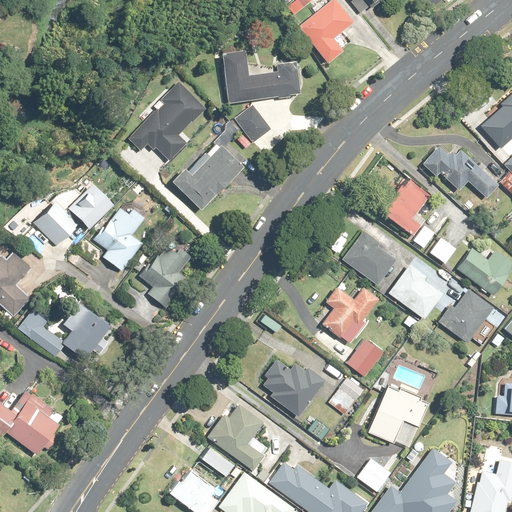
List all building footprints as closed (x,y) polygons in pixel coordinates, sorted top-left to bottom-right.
[(309,0),(293,0),(283,8),(290,16),(309,0)] [(350,22),(332,0),(327,0),(294,27),(322,64),(339,50),(330,38),(350,22)] [(424,0),(432,9),(442,0),(424,0)] [(241,48),(217,51),(224,106),(298,96),(293,58),(272,61),(274,73),(263,75),(262,65),(244,67),(241,48)] [(157,109),(128,139),(141,151),(147,144),(154,150),(156,147),(170,161),(187,143),(179,135),(192,121),(193,122),(207,108),(179,81),(161,100),(165,103),(158,110),(157,109)] [(496,149),(511,133),(511,90),(475,126),(496,149)] [(248,104),(230,117),(248,142),(266,129),(248,104)] [(176,167),(163,181),(196,212),(240,167),(220,148),(237,131),(227,121),(180,170),(176,167)] [(434,144),(417,163),(432,176),(435,173),(456,191),(463,183),(482,200),(495,185),(457,151),(452,156),(447,151),(445,154),(434,144)] [(511,152),(500,163),(506,170),(495,181),(511,199),(511,198),(511,152)] [(398,184),(396,182),(373,212),(408,237),(421,219),(414,215),(428,196),(403,178),(398,184)] [(107,204),(84,184),(63,209),(85,229),(107,204)] [(147,212),(128,198),(119,211),(114,207),(90,241),(104,251),(99,257),(118,271),(139,244),(129,236),(147,212)] [(72,222),(46,200),(27,221),(53,244),(72,222)] [(433,234),(422,225),(409,240),(420,249),(433,234)] [(374,242),(359,231),(338,259),(373,285),(391,259),(372,245),(374,242)] [(454,248),(438,237),(426,253),(442,264),(454,248)] [(167,245),(164,243),(136,274),(150,287),(144,294),(162,310),(187,282),(176,271),(189,256),(172,240),(167,245)] [(479,254),(468,246),(452,269),(490,297),(511,266),(485,247),(479,254)] [(0,308),(11,319),(28,300),(13,286),(29,269),(10,253),(2,261),(0,259),(0,308)] [(439,290),(405,264),(383,292),(418,318),(439,290)] [(349,297),(332,285),(320,300),(329,307),(317,324),(343,342),(375,298),(358,285),(349,297)] [(461,343),(465,337),(478,347),(499,320),(487,310),(489,307),(465,288),(450,307),(447,304),(434,321),(461,343)] [(55,312),(62,318),(57,325),(65,331),(59,339),(44,328),(48,322),(28,308),(12,330),(52,358),(61,346),(80,361),(90,348),(95,353),(104,341),(99,337),(106,327),(73,303),(72,305),(64,299),(55,312)] [(511,315),(502,328),(511,337),(511,315)] [(380,364),(360,351),(349,368),(369,381),(380,364)] [(284,366),(273,358),(260,374),(264,377),(258,384),(269,393),(266,396),(293,416),(322,379),(292,356),(284,366)] [(362,389),(344,376),(325,402),(343,415),(362,389)] [(501,395),(492,395),(491,415),(511,415),(511,383),(501,383),(501,395)] [(425,402),(383,384),(363,431),(387,441),(389,438),(407,446),(425,402)] [(10,414),(0,406),(0,435),(2,433),(35,458),(62,422),(26,394),(10,414)] [(224,415),(220,413),(202,436),(248,472),(261,455),(256,452),(261,445),(251,437),(262,423),(235,401),(224,415)] [(302,407),(293,419),(323,443),(332,431),(302,407)] [(511,427),(491,425),(488,449),(511,451),(511,427)] [(230,464),(205,444),(195,457),(220,477),(230,464)] [(448,461),(428,446),(397,490),(387,483),(366,511),(398,511),(444,511),(451,502),(444,497),(454,484),(439,474),(448,461)] [(389,471),(369,456),(352,477),(372,493),(389,471)] [(282,462),(266,482),(305,511),(358,511),(365,504),(331,479),(326,486),(294,462),(290,468),(282,462)] [(176,480),(173,478),(163,492),(191,511),(208,511),(216,502),(207,496),(212,489),(183,469),(176,480)] [(286,511),(290,507),(241,472),(216,507),(222,511),(286,511)] [(508,511),(511,485),(466,480),(461,511),(508,511)]
